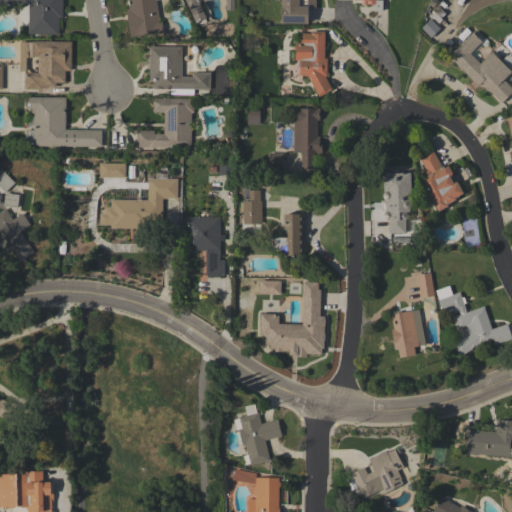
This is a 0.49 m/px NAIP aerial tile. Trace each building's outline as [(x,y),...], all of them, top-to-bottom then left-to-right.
[(0,0),(62,0),(62,17),(59,17),(58,34),(28,33),(29,3),(18,3),(17,9),(0,8),(0,0)] [(155,0),(161,32),(130,37),(125,9),(128,9),(126,0),(155,0)] [(200,0),(198,1),(205,18),(195,22),(185,0),(200,0)] [(234,0),(234,10),(225,10),(225,0),(234,0)] [(282,0),(315,0),(315,7),(308,7),(308,23),(282,23),(282,0)] [(382,0),(382,11),(373,11),(373,4),(356,4),(356,0),(382,0)] [(438,7),(445,13),(440,18),(444,22),(441,26),(430,15),(438,7)] [(440,28),(431,37),(421,28),(430,19),(440,28)] [(326,75),(324,75),(331,89),(318,96),(307,75),(296,75),(297,60),(294,60),(294,42),(300,43),(300,33),(310,33),(310,30),(324,31),(323,58),(326,58),(326,75)] [(442,51),(443,50),(441,47),(449,39),(452,42),(452,43),(455,46),(452,49),(453,50),(455,48),(456,49),(474,31),(477,34),(475,35),(481,41),(470,53),(480,63),(491,51),(511,72),(503,79),(511,88),(511,92),(501,103),(487,90),(482,85),(482,84),(481,82),(477,86),(442,51)] [(33,57),(25,57),(25,71),(19,71),(19,42),(32,42),(32,41),(71,41),(70,70),(65,70),(64,82),(55,82),(55,87),(41,87),(41,89),(24,88),(24,72),(38,72),(38,56),(33,56),(33,57)] [(181,76),(192,76),(192,72),(210,72),(210,89),(193,89),(193,94),(170,94),(170,88),(153,88),(153,80),(149,80),(149,47),(181,47),(181,76)] [(65,97),(65,129),(101,130),(101,147),(33,146),(33,144),(25,144),(25,130),(33,130),(33,127),(25,127),(25,116),(33,116),(33,108),(25,108),(25,96),(65,97)] [(190,147),(136,146),(136,130),(153,130),(153,134),(163,134),(163,112),(152,112),(153,98),(193,98),(193,112),(191,112),(190,147)] [(247,124),(246,108),(259,108),(259,124),(247,124)] [(293,121),(296,121),(296,108),(319,108),(319,119),(317,119),(316,136),(319,136),(319,139),(321,139),(321,153),(314,152),(314,169),(300,168),(300,152),(292,152),(293,121)] [(420,179),(422,178),(421,175),(421,171),(425,169),(419,157),(432,150),(441,167),(444,165),(448,166),(452,172),(451,176),(449,177),(453,183),(456,181),(463,193),(455,198),(456,199),(447,204),(448,205),(438,211),(420,179)] [(281,153),(269,153),(268,165),(281,165),(281,153)] [(218,154),(234,154),(234,175),(218,175),(218,154)] [(99,177),(99,163),(125,163),(125,177),(99,177)] [(0,169),(14,182),(5,192),(0,187),(0,169)] [(411,199),(409,199),(409,201),(411,202),(411,204),(411,206),(409,208),(410,212),(405,212),(407,214),(407,215),(407,216),(407,218),(406,219),(405,219),(405,232),(389,233),(388,220),(386,220),(384,219),(383,217),(383,215),(384,213),(386,210),(385,209),(382,210),(382,200),(386,200),(383,199),(382,197),(382,196),(383,194),(384,192),(383,173),(385,173),(385,172),(386,171),(388,171),(389,171),(390,172),(391,173),(410,172),(411,199)] [(177,179),(176,198),(162,198),(161,225),(147,225),(147,228),(110,227),(110,224),(99,224),(99,213),(104,213),(104,207),(110,207),(110,200),(135,200),(135,199),(140,199),(140,200),(147,200),(147,178),(177,179)] [(261,224),(259,224),(259,236),(249,236),(243,236),(243,229),(249,229),(249,224),(243,224),(243,215),(239,215),(239,207),(240,207),(240,202),(242,202),(242,201),(248,201),(248,199),(243,199),(243,188),(249,188),(249,190),(259,190),(259,201),(261,201),(261,224)] [(16,207),(3,205),(5,192),(19,195),(16,207)] [(12,219),(22,213),(29,225),(20,231),(33,252),(20,260),(13,250),(12,251),(0,233),(0,211),(5,208),(12,219)] [(287,237),(287,230),(284,230),(284,214),(301,213),(301,255),(285,256),(285,251),(283,251),(283,250),(274,250),(274,238),(287,237)] [(219,234),(224,234),(224,240),(219,240),(219,260),(224,260),(223,275),(219,274),(219,276),(205,276),(205,250),(185,250),(186,239),(183,239),(184,216),(220,216),(219,234)] [(433,295),(419,297),(416,274),(419,274),(419,271),(425,270),(425,273),(430,272),(433,295)] [(258,294),(279,294),(279,281),(259,280),(258,294)] [(318,282),(317,290),(320,290),(319,316),(324,316),(324,319),(324,325),(323,333),(324,333),(324,340),(323,340),(323,348),(321,348),(321,353),(306,353),(306,357),(295,356),(288,356),(289,351),(282,350),(282,352),(274,351),(274,348),(269,348),(269,345),(266,345),(266,334),(259,334),(260,313),(278,314),(278,323),(302,324),(303,282),(318,282)] [(483,306),(491,329),(506,323),(511,338),(494,344),(492,339),(478,343),(459,356),(452,344),(465,336),(469,334),(466,325),(457,327),(454,316),(459,314),(458,311),(453,312),(452,310),(448,311),(447,308),(440,310),(437,299),(435,290),(448,286),(451,294),(459,292),(461,297),(463,296),(465,303),(463,303),(465,310),(465,312),(483,306)] [(417,346),(413,347),(414,355),(399,357),(397,349),(394,350),(390,329),(393,329),(390,314),(411,310),(417,346)] [(0,398),(18,405),(12,420),(0,416),(0,398)] [(265,440),(269,460),(250,464),(250,463),(244,465),(242,456),(248,454),(245,445),(242,445),(242,443),(239,444),(236,432),(239,431),(238,429),(236,429),(234,419),(239,418),(239,416),(246,415),(244,406),(254,404),(256,412),(258,411),(261,423),(277,420),(281,436),(265,440)] [(511,456),(478,454),(478,455),(462,454),(465,429),(495,432),(497,419),(511,420),(511,456)] [(385,451),(386,452),(389,451),(390,452),(394,449),(394,450),(399,448),(401,451),(396,453),(403,466),(396,470),(403,483),(385,492),(382,488),(363,498),(350,474),(363,467),(367,474),(374,470),(368,460),(385,451)] [(25,511),(25,509),(24,509),(24,506),(0,506),(0,473),(23,473),(23,471),(42,470),(43,482),(51,481),(51,492),(53,492),(53,500),(51,500),(52,510),(53,510),(53,511),(25,511)] [(255,478),(278,478),(278,481),(280,482),(280,485),(279,485),(278,508),(280,508),(280,511),(247,511),(247,499),(255,499),(255,484),(232,479),(235,470),(255,473),(255,478)] [(431,511),(442,497),(459,508),(461,505),(471,511),(431,511)]
